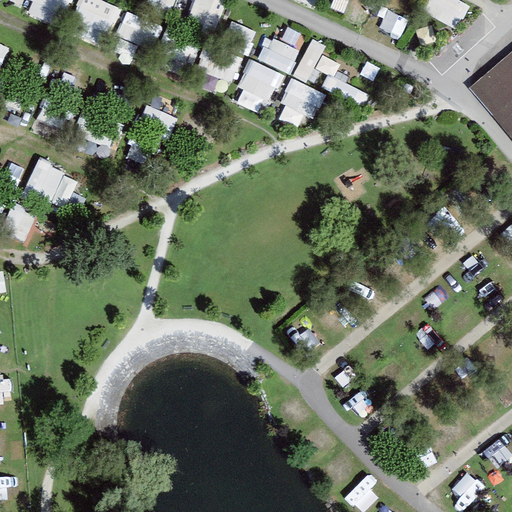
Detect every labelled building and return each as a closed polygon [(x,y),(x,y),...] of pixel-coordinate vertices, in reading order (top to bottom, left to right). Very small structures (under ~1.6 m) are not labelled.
[(60,30),(76,0),(35,0),(28,14),(60,30)] [(104,0),(87,0),(79,19),(114,35),(125,10),(104,0)] [(201,0),(196,25),(223,30),(229,0),(201,0)] [(387,3),(375,36),(400,45),(412,13),(387,3)] [(132,16),(123,40),(155,51),(164,27),(132,16)] [(267,61),(291,74),(304,52),(280,39),(267,61)] [(321,72),(338,78),(345,57),(310,45),(284,119),(310,128),(324,90),(316,87),(321,72)] [(203,70),(234,84),(245,59),(214,46),(203,70)] [(511,144),(511,55),(468,92),(511,144)] [(249,65),(243,104),(277,109),(283,70),(249,65)] [(57,200),(67,169),(41,161),(32,192),(57,200)]
